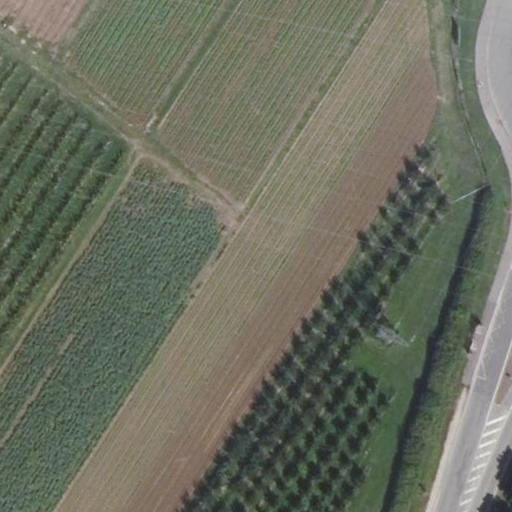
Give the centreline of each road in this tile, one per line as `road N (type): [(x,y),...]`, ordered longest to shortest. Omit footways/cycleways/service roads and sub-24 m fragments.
road 1 (track): [(0,38),(374,318)]
road 2 (track): [(499,208),(411,511)]
road 3 (track): [(471,0),(463,46),(499,208)]
road 4 (secondary): [(511,303),(467,427),(460,492)]
road 5 (secondary): [(511,5),(496,60),(511,120)]
